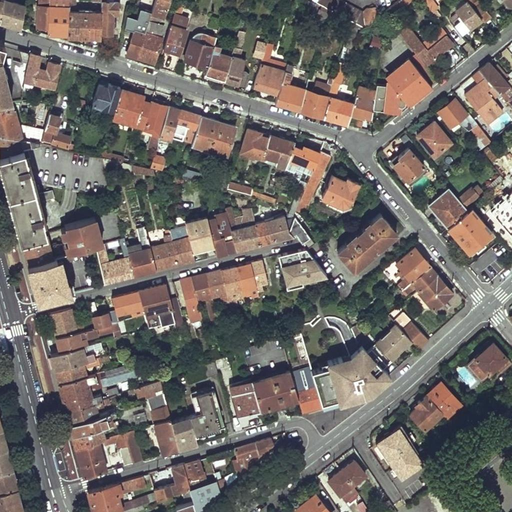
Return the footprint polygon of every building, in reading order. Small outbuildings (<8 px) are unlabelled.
[(0,0),(0,19),(0,20),(19,26),(22,3),(10,0),(0,0)] [(36,0),(36,23),(46,24),(47,0),(36,0)] [(46,32),(67,34),(68,0),(47,0),(46,24),(46,32)] [(100,11),(75,10),(75,0),(68,0),(67,34),(67,36),(98,38),(99,31),(100,11)] [(112,12),(118,13),(118,2),(111,1),(107,1),(106,0),(100,0),(100,11),(99,31),(111,32),(112,12)] [(145,59),(153,62),(162,36),(158,34),(161,26),(158,24),(160,16),(161,17),(166,0),(154,0),(149,15),(136,56),(145,59)] [(312,0),(364,28),(376,18),(374,9),(362,11),(340,0),(312,0)] [(397,0),(393,4),(397,10),(409,0),(397,0)] [(465,0),(455,8),(470,27),(481,18),(466,0),(465,0)] [(466,0),(481,18),(484,22),(490,17),(476,0),(466,0)] [(170,23),(184,28),(188,14),(180,12),(183,3),(177,1),(170,23)] [(314,22),(323,25),(328,11),(319,8),(314,22)] [(131,55),(136,56),(149,15),(142,12),(139,19),(138,19),(135,28),(134,28),(126,53),(131,55)] [(162,47),(176,52),(184,28),(170,23),(162,47)] [(346,123),(349,114),(352,102),(335,97),(356,27),(350,24),(334,71),(321,116),(334,120),(346,123)] [(415,53),(424,65),(452,43),(445,33),(446,32),(442,28),(435,33),(440,39),(432,45),(428,41),(423,44),(415,34),(414,35),(407,27),(399,33),(415,53)] [(235,41),(241,43),(245,32),(238,30),(235,41)] [(214,36),(200,32),(197,32),(196,33),(195,33),(191,36),(191,38),(190,38),(184,59),(205,66),(212,44),(214,36)] [(369,42),(379,44),(380,38),(371,33),(369,42)] [(253,54),(261,56),(265,43),(265,42),(257,39),(253,54)] [(5,44),(0,42),(0,99),(11,99),(2,63),(0,63),(0,57),(1,57),(5,44)] [(252,84),(276,91),(285,64),(268,58),(272,45),(265,43),(261,56),(252,84)] [(203,73),(223,79),(229,58),(217,54),(219,46),(212,44),(205,66),(203,73)] [(446,49),(454,60),(460,56),(452,45),(446,49)] [(25,79),(51,86),(59,63),(48,60),(46,68),(36,65),(39,55),(30,52),(25,79)] [(408,58),(430,85),(436,80),(424,65),(415,53),(408,58)] [(223,79),(236,83),(241,67),(244,59),(230,55),(229,58),(223,79)] [(373,110),(397,112),(398,104),(398,106),(400,106),(402,105),(403,104),(403,102),(406,106),(411,101),(430,85),(408,58),(388,74),(387,84),(376,83),(374,99),(373,110)] [(479,69),(498,92),(508,84),(489,61),(479,69)] [(285,105),(297,109),(304,87),(291,83),(294,72),(292,71),(294,66),(285,62),(285,64),(276,91),(273,102),(285,105)] [(236,83),(243,86),(248,72),(244,68),(241,67),(236,83)] [(465,94),(488,123),(504,110),(494,99),(500,94),(498,92),(479,69),(471,75),(479,83),(465,94)] [(326,83),(314,80),(312,90),(304,87),(297,109),(309,112),(321,116),(334,71),(330,70),(326,83)] [(93,103),(111,108),(119,85),(109,82),(109,83),(99,79),(93,103)] [(111,117),(143,126),(144,123),(150,102),(143,99),(144,95),(120,87),(111,117)] [(363,115),(371,117),(373,110),(374,99),(355,93),(352,102),(349,114),(362,118),(363,115)] [(438,111),(450,127),(467,113),(454,97),(438,111)] [(147,147),(155,149),(159,134),(168,104),(151,99),(150,102),(144,123),(153,125),(147,147)] [(159,134),(170,137),(178,107),(168,104),(159,134)] [(0,132),(39,142),(44,126),(23,121),(19,106),(0,106),(0,132)] [(191,143),(200,113),(189,110),(178,107),(170,137),(191,143)] [(54,140),(68,144),(70,134),(56,130),(60,115),(49,111),(44,126),(39,142),(52,145),(54,140)] [(190,144),(209,150),(218,119),(200,113),(191,143),(190,144)] [(474,139),(479,145),(487,138),(470,115),(461,123),(467,130),(465,131),(472,140),(474,139)] [(209,150),(225,154),(235,124),(218,119),(209,150)] [(415,133),(433,155),(450,140),(433,119),(415,133)] [(239,151),(261,157),(262,154),(267,136),(256,133),(257,130),(247,127),(239,151)] [(0,154),(39,144),(39,142),(0,132),(0,154)] [(274,165),(284,168),(287,160),(290,149),(293,142),(268,133),(267,136),(262,154),(276,159),(274,165)] [(0,164),(20,238),(45,231),(42,219),(46,218),(41,201),(39,193),(37,182),(112,196),(104,168),(100,156),(52,145),(39,142),(39,144),(0,154),(0,164)] [(467,150),(472,155),(479,149),(474,144),(467,150)] [(391,160),(405,178),(422,165),(407,147),(391,160)] [(297,161),(314,166),(319,152),(302,148),(300,153),(290,149),(287,160),(296,163),(297,161)] [(299,201),(309,205),(329,154),(320,150),(319,152),(314,166),(308,180),(300,197),(299,201)] [(150,165),(157,167),(161,155),(153,153),(150,165)] [(113,167),(131,172),(129,162),(100,156),(104,168),(112,165),(113,167)] [(199,180),(226,188),(228,182),(230,174),(203,167),(199,180)] [(181,175),(196,179),(198,176),(182,171),(181,175)] [(340,205),(346,202),(356,181),(346,176),(344,179),(331,172),(320,195),(340,205)] [(300,197),(308,180),(303,178),(296,196),(300,197)] [(250,195),(252,188),(228,182),(226,188),(250,195)] [(427,203),(446,226),(471,205),(484,194),(475,185),(471,188),(469,186),(456,198),(447,187),(427,203)] [(54,197),(52,189),(39,193),(41,201),(54,197)] [(283,214),(255,222),(260,242),(293,234),(288,229),(292,218),(299,201),(300,197),(296,196),(295,195),(287,216),(290,217),(285,219),(283,214)] [(472,207),(477,212),(485,206),(481,200),(472,207)] [(511,204),(496,218),(511,234),(511,200),(511,204)] [(477,212),(472,207),(471,205),(446,226),(458,240),(463,235),(471,245),(485,233),(479,226),(485,221),(477,212)] [(236,249),(260,242),(255,222),(253,214),(248,216),(250,223),(235,227),(231,210),(226,211),(236,249)] [(215,254),(236,249),(226,211),(214,213),(215,216),(206,218),(212,244),(215,254)] [(336,248),(352,268),(395,231),(379,212),(336,248)] [(188,236),(191,251),(212,244),(206,218),(205,214),(184,220),(188,236)] [(63,226),(60,227),(67,252),(94,244),(99,243),(92,216),(63,223),(63,226)] [(294,233),(306,247),(314,241),(297,223),(292,218),(288,229),(293,234),(294,233)] [(479,226),(485,233),(489,238),(495,232),(485,221),(479,226)] [(140,247),(127,251),(128,255),(134,274),(156,269),(150,245),(144,222),(135,225),(140,247)] [(26,263),(52,256),(45,231),(20,238),(26,263)] [(177,263),(193,259),(191,251),(188,236),(177,239),(176,232),(170,233),(177,263)] [(156,269),(177,263),(170,233),(163,235),(165,241),(150,245),(156,269)] [(496,260),(508,249),(500,239),(471,264),(487,281),(502,267),(496,260)] [(104,282),(134,274),(128,255),(106,260),(101,242),(99,243),(94,244),(104,282)] [(400,288),(428,265),(429,264),(413,245),(394,261),(406,275),(396,283),(400,288)] [(290,252),(278,255),(286,285),(326,274),(305,248),(290,252)] [(69,291),(62,264),(58,265),(55,255),(52,256),(26,263),(36,299),(69,291)] [(258,292),(264,291),(263,284),(269,282),(263,258),(251,261),(258,292)] [(251,261),(235,265),(241,290),(251,288),(253,295),(253,297),(259,296),(258,292),(251,261)] [(220,269),(229,308),(236,306),(233,294),(242,292),(241,290),(235,265),(220,269)] [(435,273),(428,265),(400,288),(404,294),(414,285),(417,288),(435,273)] [(205,273),(212,302),(221,300),(223,309),(229,308),(220,269),(205,273)] [(212,330),(218,328),(212,302),(205,273),(191,277),(198,305),(205,303),(212,330)] [(417,288),(432,307),(451,291),(435,273),(417,288)] [(190,321),(201,318),(198,305),(191,277),(181,279),(190,321)] [(168,309),(174,330),(184,327),(176,296),(167,298),(164,283),(138,290),(145,315),(168,309)] [(243,297),(253,295),(251,288),(241,290),(242,292),(243,297)] [(132,318),(145,315),(138,290),(119,294),(124,314),(131,312),(132,318)] [(96,327),(111,323),(108,312),(97,314),(94,301),(89,302),(96,327)] [(56,337),(85,330),(83,322),(75,324),(70,307),(50,312),(56,337)] [(111,323),(118,321),(115,310),(108,312),(111,323)] [(410,320),(403,312),(394,320),(396,323),(401,329),(410,320)] [(419,348),(428,339),(410,320),(401,329),(412,339),(419,348)] [(115,337),(121,335),(118,321),(111,323),(113,329),(115,337)] [(60,350),(82,345),(81,338),(113,329),(111,323),(96,327),(85,330),(56,337),(60,350)] [(385,380),(390,375),(381,365),(390,357),(391,359),(412,339),(401,329),(396,323),(367,351),(362,345),(357,350),(351,356),(342,359),(354,397),(370,393),(385,380)] [(254,344),(252,337),(237,343),(239,349),(241,348),(254,344)] [(492,340),(467,363),(480,377),(491,368),(495,373),(499,369),(500,370),(510,361),(492,340)] [(54,368),(97,357),(95,348),(84,351),(82,345),(60,350),(50,352),(52,360),(54,368)] [(216,373),(231,368),(228,361),(243,356),(241,348),(239,349),(212,359),(216,371),(216,373)] [(162,377),(155,356),(147,358),(153,380),(159,378),(162,377)] [(57,382),(86,374),(84,366),(98,361),(97,357),(54,368),(56,375),(57,382)] [(189,381),(216,371),(212,359),(182,370),(189,381)] [(340,402),(354,397),(342,359),(328,363),(340,402)] [(321,407),(310,368),(308,361),(302,363),(306,386),(304,387),(311,410),(321,407)] [(340,402),(328,363),(310,368),(321,407),(340,402)] [(258,409),(296,396),(290,372),(289,368),(250,381),(258,408),(258,409)] [(311,410),(304,387),(300,388),(295,370),(290,372),(296,396),(301,413),(311,410)] [(65,411),(102,398),(100,392),(91,394),(90,391),(87,380),(96,378),(94,372),(86,374),(57,382),(61,396),(63,404),(65,411)] [(152,389),(161,385),(159,380),(159,378),(153,380),(134,387),(137,395),(143,393),(145,396),(153,394),(152,389)] [(161,385),(162,391),(168,389),(164,378),(159,380),(161,385)] [(237,415),(258,408),(250,381),(250,378),(228,385),(237,415)] [(442,413),(445,416),(460,403),(460,402),(440,380),(425,394),(442,413)] [(114,394),(116,393),(114,387),(104,390),(107,396),(114,394)] [(194,432),(223,424),(213,388),(190,394),(195,412),(189,414),(194,432)] [(166,404),(162,391),(153,394),(145,396),(150,409),(166,404)] [(68,423),(96,413),(95,407),(117,400),(114,394),(107,396),(102,398),(65,411),(68,423)] [(442,413),(425,394),(417,401),(419,403),(409,411),(424,428),(442,413)] [(169,417),(166,404),(150,409),(149,409),(153,422),(169,417)] [(71,434),(107,422),(105,414),(103,411),(96,413),(68,423),(70,429),(71,434)] [(134,413),(135,421),(145,420),(145,412),(134,413)] [(197,442),(194,432),(189,414),(170,421),(176,442),(178,448),(187,445),(197,442)] [(170,421),(169,417),(153,422),(162,453),(178,448),(176,442),(170,421)] [(107,422),(71,434),(73,441),(75,447),(97,440),(101,439),(106,437),(104,430),(118,426),(116,420),(107,422)] [(384,435),(375,443),(391,467),(397,475),(422,458),(416,450),(417,450),(400,422),(389,431),(391,435),(386,438),(384,435)] [(131,429),(122,432),(132,461),(141,458),(131,429)] [(132,461),(122,432),(106,437),(101,439),(103,443),(114,440),(117,448),(118,447),(123,464),(132,461)] [(258,457),(273,444),(270,436),(253,441),(257,453),(258,457)] [(461,477),(491,450),(479,436),(449,463),(461,477)] [(82,475),(106,469),(97,440),(75,447),(79,465),(82,475)] [(236,459),(241,472),(251,463),(248,456),(257,453),(253,441),(233,447),(236,457),(236,459)] [(0,472),(11,469),(9,461),(6,450),(0,451),(0,472)] [(222,456),(212,460),(215,466),(224,463),(222,456)] [(196,511),(219,491),(215,478),(207,480),(198,457),(182,462),(193,500),(196,511)] [(339,469),(351,484),(364,474),(353,459),(339,469)] [(215,478),(219,491),(223,488),(241,472),(240,468),(234,469),(223,476),(215,478)] [(0,493),(16,489),(14,481),(11,469),(0,472),(0,493)] [(351,484),(339,469),(326,479),(344,501),(356,492),(351,484)] [(142,474),(86,490),(90,504),(92,511),(112,511),(131,506),(148,499),(146,494),(121,503),(117,493),(145,485),(142,474)] [(177,489),(175,481),(170,483),(169,481),(166,481),(165,479),(158,482),(158,484),(152,486),(156,497),(177,489)] [(454,511),(438,484),(426,491),(437,511),(454,511)] [(447,497),(464,511),(478,511),(480,510),(449,484),(442,489),(447,497)] [(0,511),(13,511),(22,510),(19,500),(16,489),(0,493),(0,511)] [(329,511),(314,492),(294,509),(296,511),(329,511)] [(182,504),(184,511),(196,511),(193,500),(182,504)] [(388,511),(396,511),(388,500),(383,504),(388,511)]
